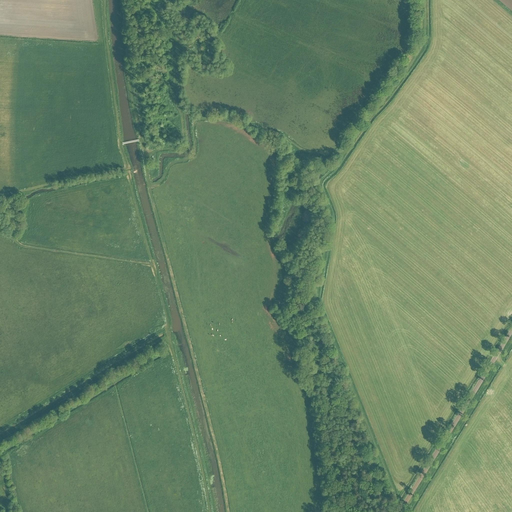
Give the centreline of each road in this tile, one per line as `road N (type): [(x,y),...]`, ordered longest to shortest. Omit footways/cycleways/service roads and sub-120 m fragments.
road 1 (track): [(402,506),(321,293),(329,224),(319,184),(343,153)]
road 2 (track): [(210,511),(152,264)]
road 3 (unclassified): [(511,329),(399,511)]
road 4 (track): [(165,0),(160,11),(174,36),(173,96),(184,145),(155,151),(146,164)]
road 5 (track): [(167,328),(0,430)]
road 6 (track): [(343,153),(421,47),(424,0)]
road 7 (track): [(141,139),(125,0)]
